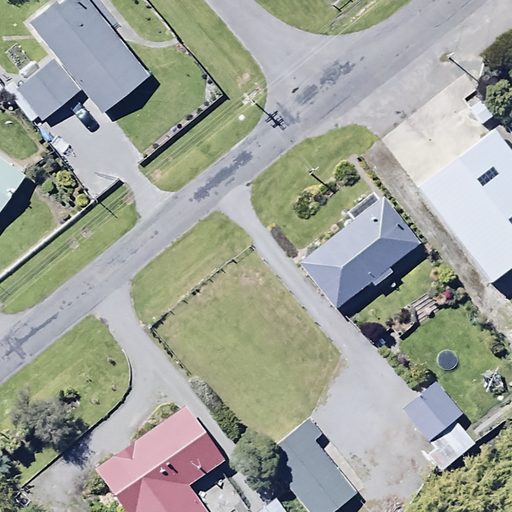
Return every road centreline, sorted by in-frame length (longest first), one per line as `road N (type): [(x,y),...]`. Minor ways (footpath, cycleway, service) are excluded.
road 1 (residential): [(313,103),(0,359)]
road 2 (residential): [(441,0),(313,103)]
road 3 (residential): [(228,0),(313,103)]
